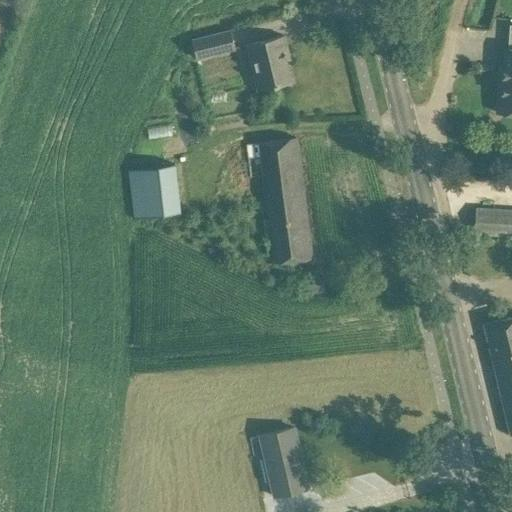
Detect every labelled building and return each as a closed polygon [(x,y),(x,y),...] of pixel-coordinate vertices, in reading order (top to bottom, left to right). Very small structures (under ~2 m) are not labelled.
[(197,57),(236,48),(232,30),(193,40),(197,57)] [(258,90),(272,87),(292,82),(284,52),(288,51),(284,35),(247,44),(258,90)] [(511,49),(507,49),(506,65),(501,65),(498,112),(511,113),(511,49)] [(274,263),(291,261),(311,259),(295,137),(259,142),(246,144),(249,176),(263,175),(274,263)] [(128,169),(132,219),(178,212),(172,162),(128,169)] [(511,236),(511,210),(496,209),(476,208),(474,234),(494,235),(511,236)] [(306,276),(306,291),(324,291),(324,276),(306,276)] [(511,316),(484,323),(511,435),(511,434),(511,316)] [(261,435),(276,496),(309,488),(295,427),(261,435)]
